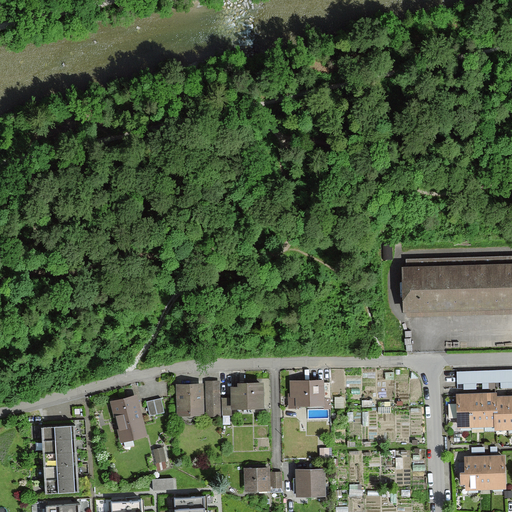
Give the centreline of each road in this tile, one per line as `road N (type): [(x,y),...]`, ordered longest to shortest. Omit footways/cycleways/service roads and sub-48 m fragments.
road 1 (residential): [(0,412),(170,368),(424,361),(437,511)]
road 2 (track): [(0,162),(511,43)]
road 3 (track): [(123,378),(182,288),(289,244)]
